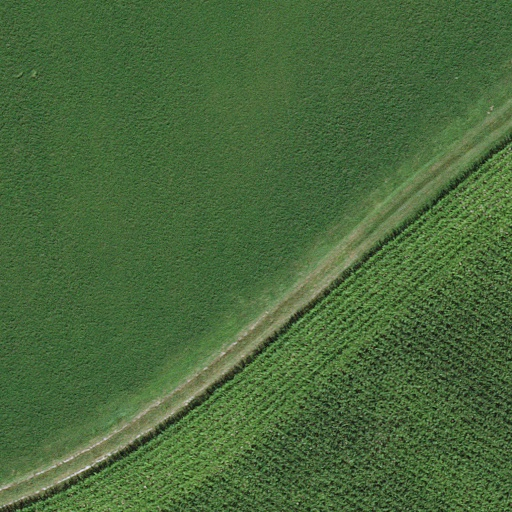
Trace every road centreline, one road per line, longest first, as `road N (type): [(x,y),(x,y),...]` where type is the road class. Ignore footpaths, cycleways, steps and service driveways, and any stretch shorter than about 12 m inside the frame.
road 1 (track): [(0,494),(48,478),(241,349),(327,257)]
road 2 (track): [(511,101),(456,139),(327,257)]
